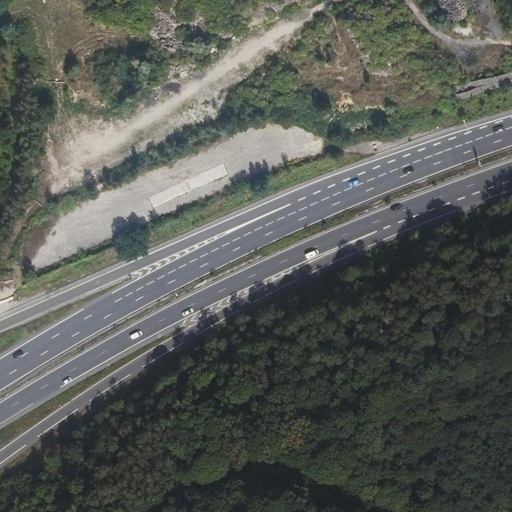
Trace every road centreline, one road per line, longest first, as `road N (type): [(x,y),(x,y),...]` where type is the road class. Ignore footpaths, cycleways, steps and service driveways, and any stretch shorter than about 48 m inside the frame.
road 1 (trunk): [(0,457),(132,367),(402,214)]
road 2 (trunk): [(0,413),(231,284),(402,214)]
road 3 (trunk): [(308,206),(0,374)]
road 4 (trunk): [(308,206),(265,208),(0,325)]
road 5 (trunk): [(511,130),(308,206)]
